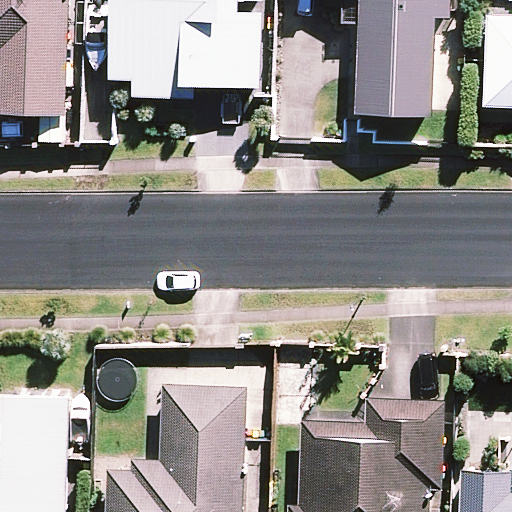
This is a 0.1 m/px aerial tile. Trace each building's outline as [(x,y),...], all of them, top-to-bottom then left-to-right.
[(0,100),(0,118),(74,122),(79,0),(0,0),(0,63),(2,64),(0,100)] [(206,92),(268,94),(272,0),(158,0),(158,8),(121,6),(117,88),(126,88),(140,89),(140,104),(205,107),(206,92)] [(369,31),(365,122),(440,125),(444,27),(458,27),(459,0),(353,0),(352,30),(369,31)] [(511,21),(495,21),(492,114),(511,115),(511,21)] [(251,511),(257,393),(172,389),(169,467),(141,466),(141,477),(117,475),(115,511),(251,511)] [(72,511),(74,464),(77,402),(11,399),(8,482),(0,481),(0,511),(72,511)] [(374,428),(311,425),(308,510),(298,510),(297,511),(438,511),(440,494),(451,495),(455,407),(375,404),(374,428)] [(511,511),(511,477),(471,476),(469,511),(511,511)]
